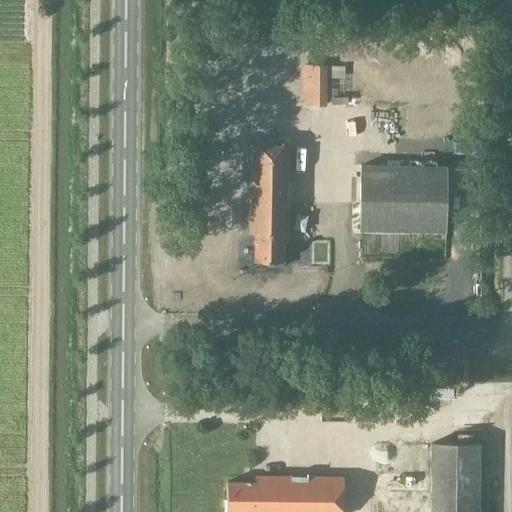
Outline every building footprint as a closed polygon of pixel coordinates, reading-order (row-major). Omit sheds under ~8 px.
[(326,106),(326,64),(302,64),(302,105),(326,106)] [(249,144),(248,236),(254,236),(253,261),(270,261),(270,267),(282,267),(282,240),(288,240),(289,144),(249,144)] [(360,165),(359,229),(444,230),(445,166),(360,165)] [(420,455),(421,434),(378,433),(378,455),(420,455)] [(478,511),(479,442),(430,442),(428,511),(478,511)] [(341,511),(342,476),(253,476),(253,481),(225,481),(225,499),(224,499),(224,510),(245,510),(245,511),(341,511)]
